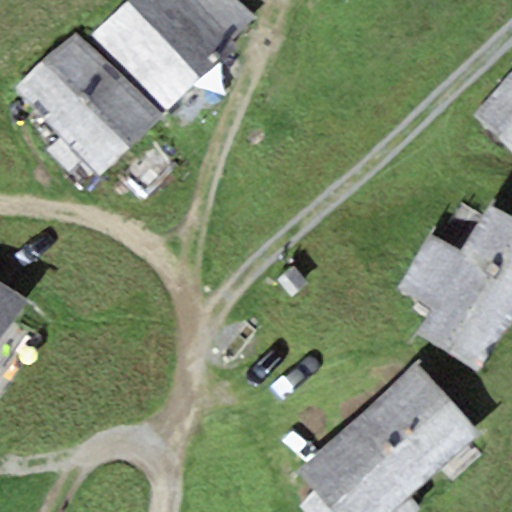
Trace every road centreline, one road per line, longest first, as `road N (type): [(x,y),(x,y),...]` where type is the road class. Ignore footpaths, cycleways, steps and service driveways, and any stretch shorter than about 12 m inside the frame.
road 1 (track): [(187,354),(511,48)]
road 2 (track): [(0,211),(20,207),(110,227),(175,271),(187,354)]
road 3 (track): [(168,511),(181,458),(187,354)]
